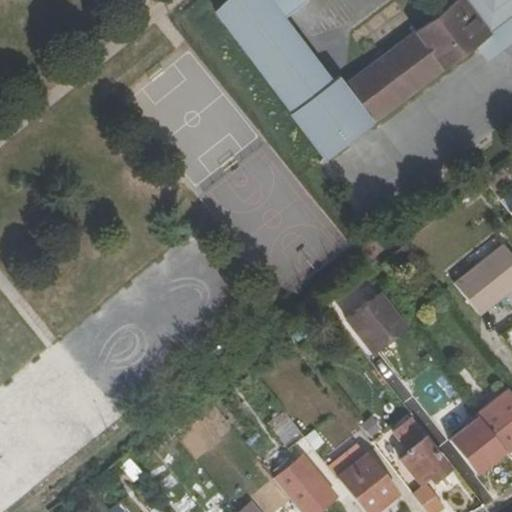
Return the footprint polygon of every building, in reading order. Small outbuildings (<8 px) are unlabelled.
[(486,63),(501,52),(489,35),(462,0),(460,0),(345,86),(332,85),(282,22),(308,3),(306,1),(307,0),(235,0),(229,5),(229,6),(218,15),(222,22),(228,28),(231,26),(245,45),(243,48),(247,55),(253,61),(255,59),(270,78),(268,80),(270,85),(275,91),(278,93),(280,92),(295,111),(293,113),(303,125),(305,124),(319,143),(318,145),(328,158),(474,46),(486,63)] [(481,0),(492,13),(508,0),(481,0)] [(511,17),(489,35),(501,52),(511,43),(511,17)] [(511,289),(511,261),(501,247),(454,283),(478,315),(511,289)] [(404,327),(378,293),(344,319),(370,353),(404,327)] [(505,451),(508,454),(511,450),(511,395),(507,389),(476,413),(478,416),(505,451)] [(287,449),(302,437),(282,412),(268,425),(287,449)] [(478,416),(448,439),(475,474),(505,451),(478,416)] [(449,470),(409,420),(392,434),(407,453),(397,460),(416,485),(426,478),(431,484),(449,470)] [(335,477),(362,511),(375,511),(397,494),(364,453),(335,477)] [(272,478),(298,511),(316,511),(337,495),(306,456),(297,463),(294,460),(272,478)] [(411,495),(423,511),(435,511),(442,507),(425,484),(411,495)] [(256,511),(249,503),(238,511),(256,511)]
